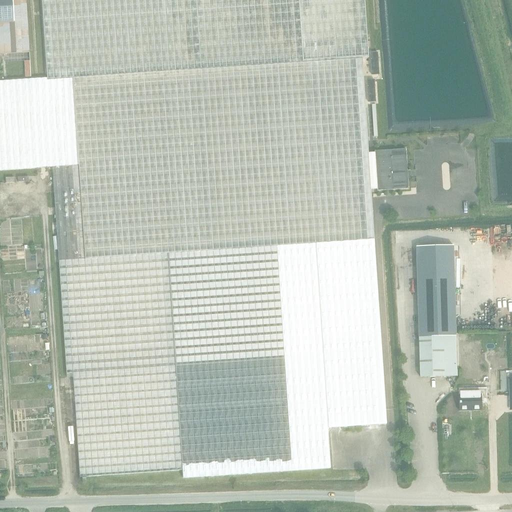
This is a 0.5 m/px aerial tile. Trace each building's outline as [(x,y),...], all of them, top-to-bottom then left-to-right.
[(25,0),(0,0),(0,54),(29,53),(25,0)] [(41,0),(47,78),(0,81),(0,171),(51,168),(66,379),(72,378),(79,478),(182,471),(182,480),(330,470),(328,428),(386,424),(371,190),(377,189),(374,153),(368,153),(362,58),(368,58),(364,0),(41,0)] [(405,149),(374,151),(374,153),(377,189),(377,191),(408,189),(405,149)] [(453,246),(416,247),(420,377),(457,376),(453,246)] [(487,388),(459,389),(459,395),(459,405),(459,411),(481,410),(481,403),(487,403),(487,388)]
